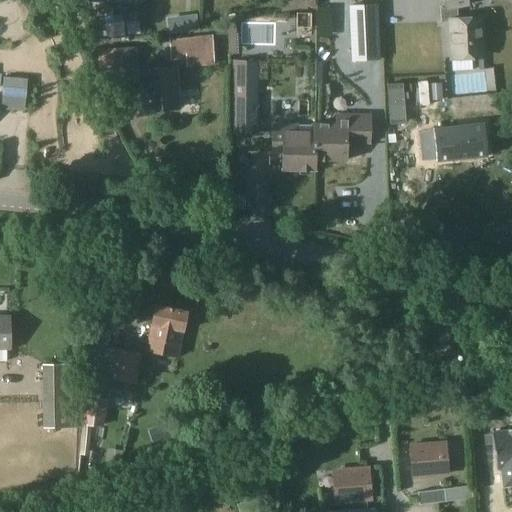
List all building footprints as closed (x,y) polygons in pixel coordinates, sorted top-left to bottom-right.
[(315,0),(302,0),(280,4),(281,12),(315,7),(315,0)] [(456,18),(456,16),(456,8),(468,6),(466,0),(441,0),(444,9),(439,9),(440,23),(448,22),(450,59),(481,58),(479,17),(456,18)] [(350,59),(350,61),(368,61),(379,60),(377,5),(370,5),(362,6),(348,6),(350,59)] [(317,22),(331,22),(331,8),(317,8),(317,22)] [(310,15),(296,15),(296,28),(310,28),(310,15)] [(185,68),(213,65),(210,36),(168,40),(170,62),(185,61),(185,68)] [(130,71),(130,69),(128,44),(97,47),(101,85),(101,88),(102,88),(126,85),(127,94),(141,93),(142,111),(146,111),(146,115),(160,114),(159,110),(179,109),(176,67),(140,70),(130,71)] [(231,134),(236,134),(256,135),(257,60),(231,60),(231,134)] [(313,124),(313,170),(313,159),(344,159),(344,144),(369,144),(369,115),(333,115),(333,124),(313,124)] [(313,170),(313,124),(313,126),(270,126),(270,153),(281,153),(281,170),(313,170)] [(483,124),(432,129),(436,162),(487,157),(483,124)] [(229,195),(229,210),(244,211),(245,196),(229,195)] [(185,312),(154,306),(145,350),(174,356),(179,330),(181,330),(185,312)] [(113,312),(95,308),(93,319),(111,323),(113,312)] [(0,348),(8,349),(7,317),(0,317),(0,348)] [(105,347),(90,345),(85,374),(88,375),(84,396),(80,425),(102,427),(106,400),(108,390),(121,392),(123,383),(134,385),(140,354),(105,347)] [(150,428),(152,437),(153,440),(190,433),(187,420),(150,427),(150,428)] [(507,431),(493,433),(491,433),(490,433),(495,470),(496,469),(500,469),(502,486),(511,485),(511,428),(506,430),(507,431)] [(442,451),(441,439),(410,442),(412,466),(417,466),(418,475),(450,473),(449,451),(442,451)] [(341,478),(334,478),(336,503),(363,501),(362,494),(369,493),(367,468),(340,470),(341,478)] [(447,499),(473,496),(471,485),(446,487),(447,499)] [(447,499),(446,487),(420,491),(422,503),(447,499)]
